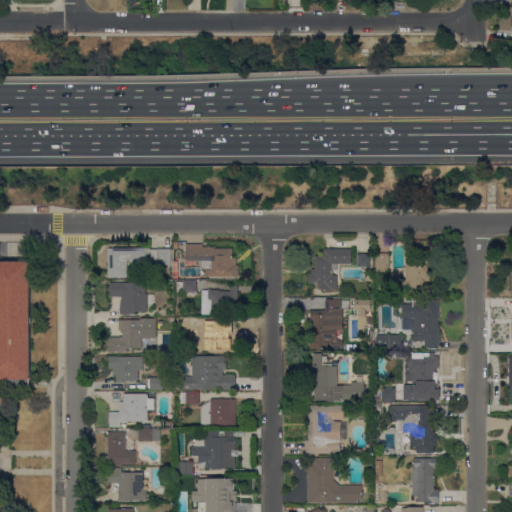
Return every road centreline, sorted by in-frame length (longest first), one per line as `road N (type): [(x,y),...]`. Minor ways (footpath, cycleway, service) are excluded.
road 1 (motorway): [(511,97),(0,100)]
road 2 (residential): [(511,223),(0,221)]
road 3 (residential): [(468,21),(0,21)]
road 4 (residential): [(76,511),(76,222)]
road 5 (residential): [(268,511),(263,223)]
road 6 (motorway): [(0,136),(288,134)]
road 7 (residential): [(475,511),(475,223)]
road 8 (motorway): [(288,134),(511,144)]
road 9 (motorway): [(288,134),(511,126)]
